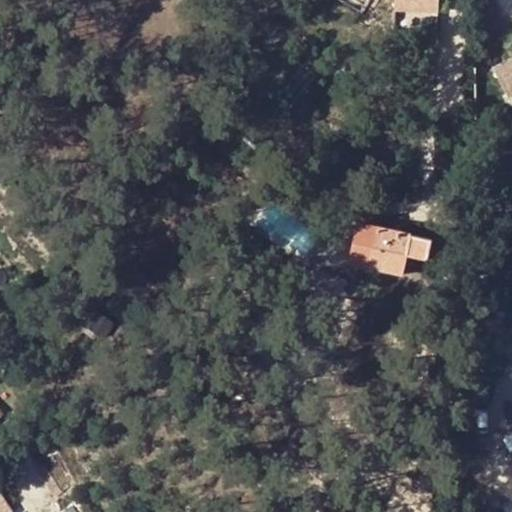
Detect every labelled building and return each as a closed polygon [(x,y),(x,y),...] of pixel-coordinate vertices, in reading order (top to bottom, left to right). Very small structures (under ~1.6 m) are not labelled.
[(396,0),(397,11),(442,10),(441,0),(396,0)] [(511,56),(493,67),(507,96),(511,93),(511,56)] [(380,189),(337,185),(336,205),(378,209),(380,189)] [(357,226),(352,269),(402,275),(405,256),(426,258),(429,234),(357,226)] [(0,357),(0,376),(10,366),(0,357)] [(36,468),(55,497),(63,492),(44,462),(36,468)] [(9,511),(13,510),(0,488),(0,511),(9,511)]
